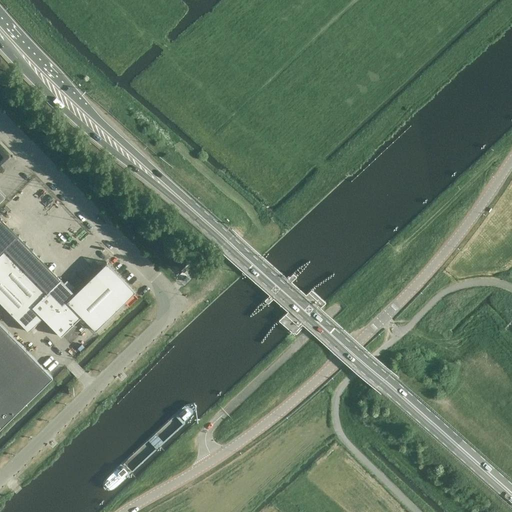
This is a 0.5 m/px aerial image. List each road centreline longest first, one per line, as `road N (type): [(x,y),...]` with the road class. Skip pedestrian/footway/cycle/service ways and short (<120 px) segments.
road 1 (tertiary): [(125,511),(230,448),(326,372),(449,249),(511,160)]
road 2 (unclassified): [(0,119),(169,293),(173,311),(0,478)]
road 3 (primary): [(227,240),(511,495)]
road 4 (primary): [(227,240),(0,19)]
road 5 (primary): [(0,43),(89,132),(227,240)]
road 6 (track): [(313,189),(229,271),(169,293)]
